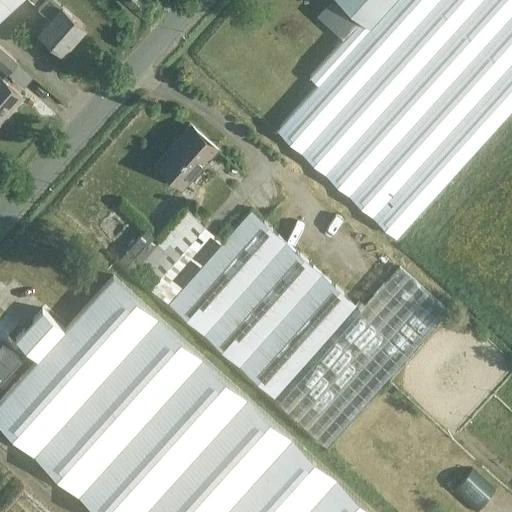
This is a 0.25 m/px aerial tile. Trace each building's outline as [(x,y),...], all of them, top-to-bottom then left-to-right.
[(0,0),(0,19),(17,0),(0,0)] [(62,50),(85,24),(57,0),(44,0),(39,7),(51,18),(40,30),(62,50)] [(511,0),(392,0),(387,7),(318,83),(277,127),(397,236),(511,107),(511,0)] [(309,75),(318,83),(387,7),(392,0),(341,0),(361,18),(309,75)] [(0,61),(9,70),(18,60),(0,43),(0,61)] [(0,121),(24,94),(0,73),(0,121)] [(185,183),(215,149),(189,126),(159,160),(185,183)] [(147,227),(120,257),(134,270),(327,444),(448,309),(400,265),(361,308),(250,209),(230,232),(225,227),(217,236),(188,210),(157,244),(152,239),(156,235),(147,227)] [(43,308),(23,329),(16,337),(38,358),(0,399),(0,420),(101,511),(377,511),(113,274),(65,328),(43,308)] [(0,381),(21,359),(2,342),(0,344),(0,381)] [(472,468),(452,491),(475,511),(496,489),(472,468)] [(52,511),(24,486),(0,511),(52,511)]
